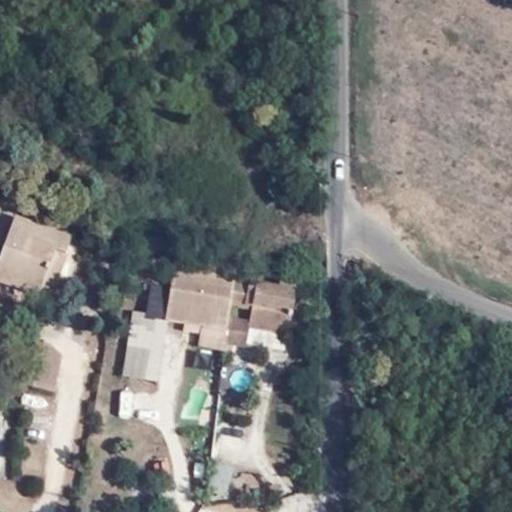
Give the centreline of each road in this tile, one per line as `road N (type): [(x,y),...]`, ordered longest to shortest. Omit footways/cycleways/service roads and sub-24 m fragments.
road 1 (unclassified): [(334,511),(335,277)]
road 2 (unclassified): [(338,221),(333,0)]
road 3 (unclassified): [(511,310),(441,286),(338,221)]
